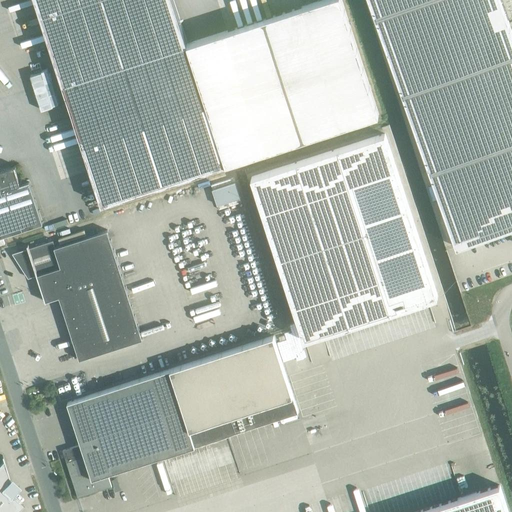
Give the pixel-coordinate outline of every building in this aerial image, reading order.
[(35,0),(63,84),(102,204),(226,164),(381,114),(344,0),(321,0),(187,44),(172,0),(35,0)] [(369,0),(457,248),(511,228),(511,33),(500,0),(369,0)] [(53,105),(58,103),(47,68),(41,70),(42,72),(30,75),(42,110),(53,106),(53,105)] [(385,134),(254,177),(306,340),(438,297),(385,134)] [(0,237),(43,223),(29,182),(20,185),(14,167),(16,166),(0,170),(0,237)] [(12,253),(28,278),(37,275),(46,302),(46,301),(59,297),(79,359),(142,339),(107,230),(55,247),(53,240),(29,248),(28,245),(27,245),(28,248),(12,253)] [(62,450),(66,462),(78,497),(112,486),(108,474),(298,412),(273,336),(67,402),(81,444),(62,450)] [(238,460),(242,472),(275,461),(271,448),(265,448),(263,441),(259,442),(259,450),(251,450),(250,452),(260,452),(261,454),(253,454),(253,459),(246,459),(245,459),(245,462),(242,461),(239,455),(238,454),(238,460)] [(1,456),(3,460),(0,463),(0,483),(4,487),(9,481),(10,482),(10,481),(2,456),(1,456)] [(4,487),(0,483),(0,511),(16,511),(23,505),(4,487)] [(508,511),(500,485),(416,511),(508,511)]
